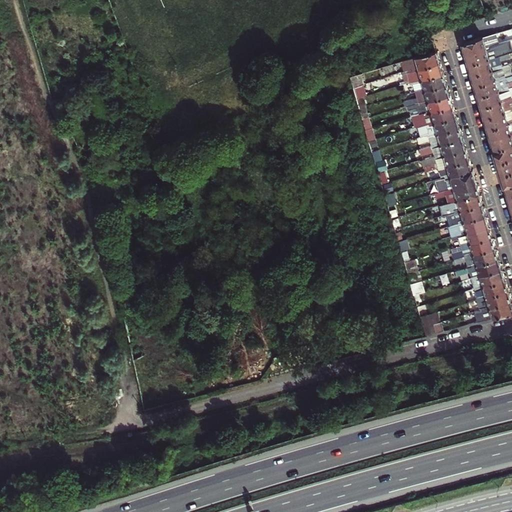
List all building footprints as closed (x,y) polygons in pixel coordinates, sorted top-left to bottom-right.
[(464,46),(466,55),(485,49),(486,50),(489,49),(489,48),(511,41),(507,30),(465,42),(464,43),(464,44),(463,45),(464,46)] [(485,49),(466,55),(469,66),(489,60),(488,57),(494,55),(495,58),(510,53),(511,52),(511,45),(511,41),(489,48),(489,49),(486,50),(485,49)] [(409,70),(440,62),(437,51),(436,50),(409,58),(412,67),(408,68),(409,70)] [(473,76),(492,70),(492,68),(497,66),(498,68),(509,65),(511,63),(511,59),(510,53),(495,58),(494,55),(488,57),(489,60),(469,66),(473,76)] [(410,82),(443,72),(440,62),(409,70),(403,72),(406,81),(409,80),(410,82)] [(476,87),(495,81),(495,79),(501,77),(501,79),(506,77),(511,75),(509,65),(498,68),(497,66),(492,68),(492,70),(473,76),(476,87)] [(416,92),(447,83),(443,72),(410,82),(411,85),(413,84),(416,92)] [(495,79),(495,81),(476,87),(479,98),(498,92),(497,90),(504,88),(505,90),(510,88),(506,77),(501,79),(501,77),(495,79)] [(419,103),(450,94),(447,83),(416,92),(418,98),(404,102),(405,107),(419,103)] [(479,98),(482,108),(501,102),(501,100),(507,98),(508,101),(511,99),(511,87),(510,88),(505,90),(504,88),(497,90),(498,92),(479,98)] [(450,94),(419,103),(420,105),(423,104),(425,110),(422,111),(422,114),(453,105),(450,94)] [(482,108),(486,119),(505,113),(504,111),(510,109),(511,111),(511,99),(508,101),(507,98),(501,100),(501,102),(482,108)] [(405,107),(402,108),(403,113),(407,111),(409,117),(411,117),(422,114),(422,111),(425,110),(423,104),(420,105),(419,103),(405,107)] [(74,105),(63,109),(74,134),(90,128),(88,123),(83,125),(74,105)] [(419,126),(456,115),(453,105),(422,114),(411,117),(414,127),(419,126)] [(366,107),(360,109),(363,119),(369,117),(366,107)] [(487,123),(489,130),(508,124),(508,121),(511,120),(511,111),(510,109),(504,111),(505,113),(486,119),(487,123)] [(421,137),(460,126),(456,115),(419,126),(421,137)] [(369,117),(363,119),(366,130),(372,128),(369,117)] [(489,130),(492,140),(511,134),(511,132),(511,131),(511,120),(508,121),(508,124),(489,130)] [(432,146),(463,136),(460,126),(421,137),(418,138),(420,143),(430,140),(432,146)] [(372,128),(366,130),(369,141),(375,139),(372,128)] [(494,151),(511,145),(511,131),(511,132),(511,134),(492,140),(495,149),(494,149),(494,151)] [(285,213),(259,136),(235,145),(262,221),(285,213)] [(435,157),(466,147),(463,136),(432,146),(419,149),(421,154),(433,150),(435,157)] [(511,145),(494,151),(498,163),(511,158),(511,145)] [(438,168),(470,158),(466,147),(435,157),(424,160),(427,171),(438,168)] [(441,178),(473,169),(470,158),(438,168),(441,178)] [(511,158),(498,163),(501,175),(511,171),(511,158)] [(446,190),(477,181),(474,169),(473,169),(441,178),(435,180),(439,192),(446,190)] [(506,187),(511,185),(511,171),(501,175),(505,187),(506,187)] [(477,181),(446,190),(447,193),(456,190),(459,197),(449,200),(449,203),(480,193),(481,193),(477,181)] [(202,188),(185,194),(202,241),(215,237),(213,230),(217,229),(202,188)] [(436,199),(447,196),(447,193),(446,190),(439,192),(434,194),(436,199)] [(456,190),(447,193),(447,196),(449,200),(459,197),(456,190)] [(447,215),(483,204),(480,193),(449,203),(452,210),(443,213),(444,216),(447,215)] [(448,226),(487,214),(483,204),(447,215),(449,222),(446,223),(447,226),(448,226)] [(452,237),(490,225),(487,214),(448,226),(452,237)] [(462,245),(493,236),(490,225),(452,237),(453,241),(460,239),(462,245)] [(455,259),(496,247),(493,236),(462,245),(464,250),(453,253),(455,259)] [(469,266),(500,257),(496,247),(455,259),(456,263),(467,260),(469,266)] [(409,250),(403,252),(406,262),(412,260),(409,250)] [(472,277),(503,268),(500,257),(469,266),(455,271),(456,274),(470,270),(472,277)] [(412,260),(406,262),(409,273),(418,271),(415,259),(412,260)] [(503,268),(472,277),(475,289),(506,279),(503,268)] [(510,290),(506,279),(475,289),(478,299),(510,290)] [(511,298),(510,290),(478,299),(481,310),(511,300),(511,298)] [(125,299),(121,300),(130,343),(138,340),(143,356),(167,348),(178,344),(183,359),(201,352),(191,319),(172,325),(172,328),(146,337),(137,302),(126,306),(125,299)] [(511,300),(481,310),(480,310),(482,315),(483,320),(511,312),(511,300)] [(480,310),(464,315),(465,320),(482,315),(480,310)] [(439,311),(432,314),(436,324),(442,322),(439,311)] [(427,315),(422,317),(425,327),(436,324),(432,314),(427,315)] [(442,322),(436,324),(425,327),(428,335),(445,330),(442,322)] [(161,382),(188,372),(183,359),(178,344),(167,348),(170,358),(169,359),(171,365),(157,370),(161,382)] [(146,397),(139,398),(141,412),(148,410),(146,397)]
